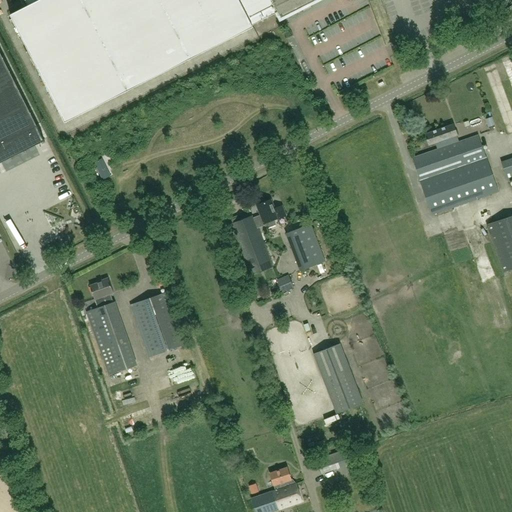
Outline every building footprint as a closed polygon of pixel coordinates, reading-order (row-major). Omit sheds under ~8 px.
[(25,0),(28,5),(10,15),(65,123),(253,27),(252,25),(278,12),(281,18),(316,0),(25,0)] [(511,13),(511,8),(511,7),(503,10),(506,16),(511,13)] [(0,162),(45,141),(0,51),(0,162)] [(484,117),(486,126),(492,124),(490,116),(484,117)] [(454,137),(457,135),(453,124),(425,135),(429,146),(436,143),(438,149),(413,158),(432,215),(498,192),(478,136),(456,143),(454,137)] [(511,158),(501,162),(508,182),(511,180),(511,158)] [(111,176),(107,168),(99,172),(103,180),(111,176)] [(253,217),(252,217),(256,227),(260,225),(265,224),(267,230),(276,226),(274,221),(287,215),(283,205),(275,209),(272,199),(257,205),(263,219),(255,222),(253,217)] [(511,216),(486,225),(502,273),(511,270),(511,216)] [(239,217),(231,220),(233,224),(231,225),(251,276),(273,267),(257,227),(265,224),(260,225),(256,227),(252,217),(241,221),(239,217)] [(295,256),(319,247),(311,225),(287,234),(295,256)] [(325,262),(319,247),(295,256),(301,271),(325,262)] [(289,276),(277,281),(282,293),(294,288),(289,276)] [(135,367),(127,342),(114,303),(111,304),(108,295),(113,294),(108,278),(101,281),(101,282),(90,285),(95,300),(98,308),(87,312),(108,376),(135,367)] [(170,294),(132,306),(149,358),(187,345),(170,294)] [(340,344),(314,355),(337,413),(363,403),(340,344)] [(242,445),(236,447),(239,456),(245,454),(242,445)] [(323,469),(342,466),(340,457),(321,460),(323,469)] [(276,491),(252,499),(256,511),(273,511),(302,502),(296,484),(293,485),(287,468),(271,474),(276,491)]
